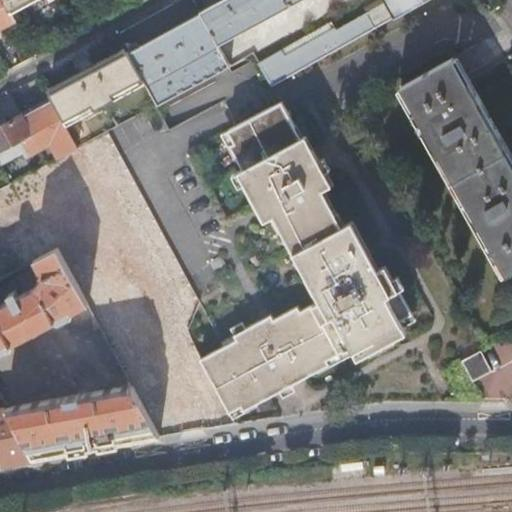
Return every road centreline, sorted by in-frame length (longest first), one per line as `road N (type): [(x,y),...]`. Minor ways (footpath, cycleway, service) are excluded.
road 1 (residential): [(0,487),(191,447),(398,423),(511,420)]
road 2 (residential): [(156,0),(0,85)]
